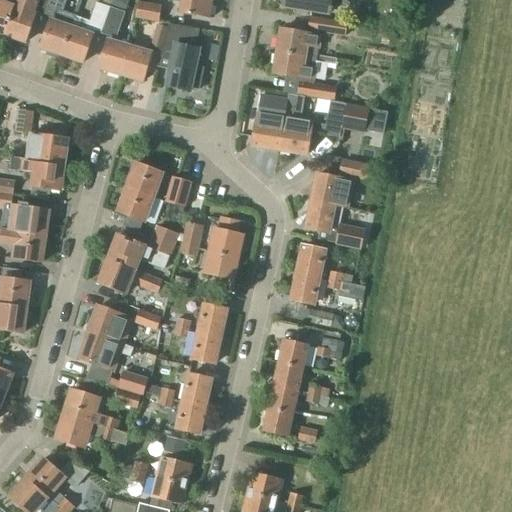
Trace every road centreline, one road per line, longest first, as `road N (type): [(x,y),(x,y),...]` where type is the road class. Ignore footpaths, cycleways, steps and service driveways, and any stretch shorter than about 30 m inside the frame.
road 1 (residential): [(210,511),(276,214),(220,144)]
road 2 (residential): [(0,458),(22,432),(112,121)]
road 3 (residential): [(220,144),(243,0)]
